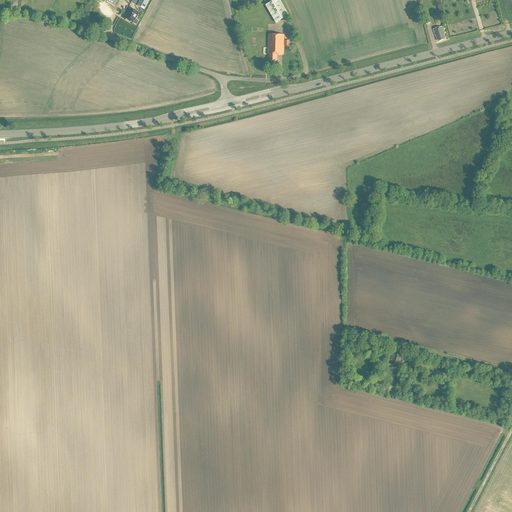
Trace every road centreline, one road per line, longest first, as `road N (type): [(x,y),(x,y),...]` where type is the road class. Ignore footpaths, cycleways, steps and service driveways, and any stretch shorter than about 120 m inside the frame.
road 1 (primary): [(230,104),(511,33)]
road 2 (primary): [(0,134),(130,125),(230,104)]
road 3 (unclassified): [(219,78),(59,20),(0,12)]
road 4 (track): [(511,372),(391,343)]
